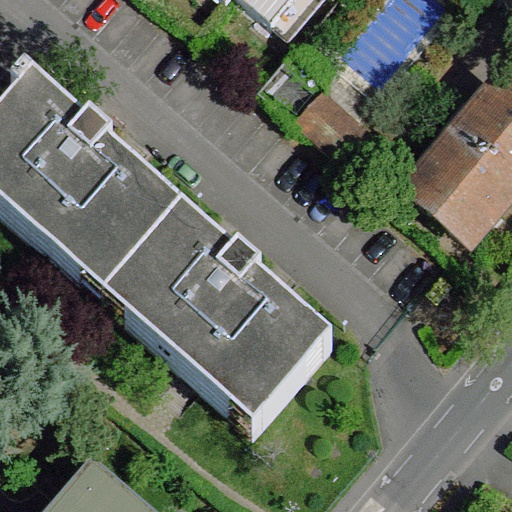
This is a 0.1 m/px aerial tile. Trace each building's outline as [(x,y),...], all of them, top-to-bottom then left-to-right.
[(215,0),(230,12),(237,2),(274,33),(296,7),(301,0),(215,0)] [(190,229),(40,97),(0,143),(0,222),(112,320),(190,229)] [(511,210),(511,111),(497,99),(411,201),(474,255),(511,210)] [(326,103),(299,134),(349,177),(376,146),(326,103)] [(190,229),(112,320),(261,450),(340,360),(190,229)] [(129,511),(91,478),(60,511),(129,511)]
